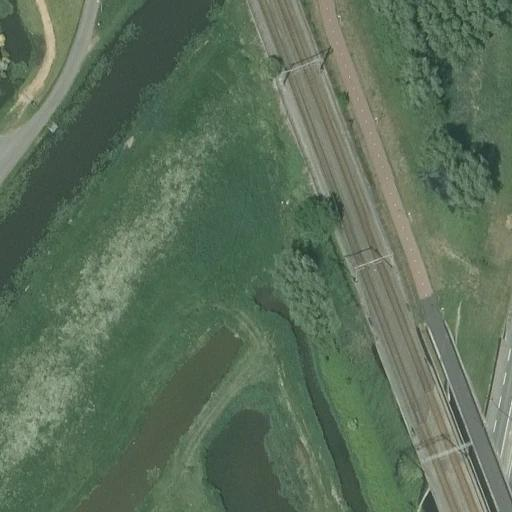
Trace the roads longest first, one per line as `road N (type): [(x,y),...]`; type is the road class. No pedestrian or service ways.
road 1 (unclassified): [(0,171),(79,42),(89,0)]
road 2 (primary): [(511,372),(481,511)]
